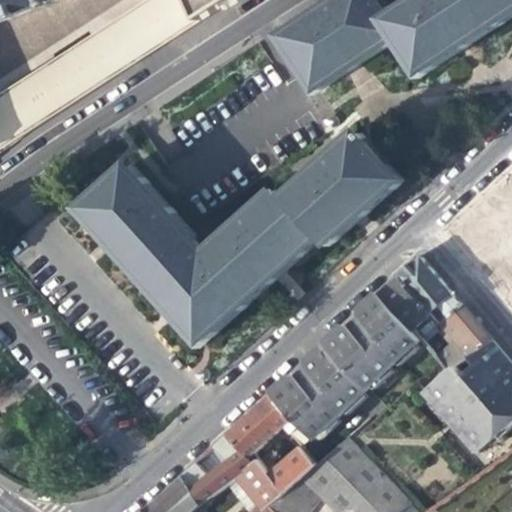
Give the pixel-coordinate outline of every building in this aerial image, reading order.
[(0,151),(215,12),(209,0),(150,0),(0,97),(0,151)] [(0,0),(0,25),(61,0),(0,0)] [(209,0),(215,12),(227,3),(232,0),(209,0)] [(511,0),(417,0),(394,16),(384,22),(369,0),(342,0),(282,40),(314,93),(356,64),(395,39),(418,73),(462,44),(511,11),(511,0)] [(351,138),(280,203),(274,196),(204,260),(122,175),(78,216),(107,247),(161,304),(200,346),(275,276),(315,239),(323,248),(367,207),(393,183),(351,138)] [(511,270),(495,251),(474,271),(511,315),(511,270)] [(440,325),(448,318),(461,308),(421,260),(414,262),(408,267),(398,277),(440,325)] [(423,344),(442,328),(440,325),(398,277),(392,283),(379,294),(421,342),(423,344)] [(401,361),(421,342),(379,294),(373,300),(360,312),(401,361)] [(463,336),(455,343),(468,357),(490,342),(474,323),(461,308),(448,318),(463,336)] [(382,377),(401,361),(360,312),(356,316),(341,330),(367,361),(382,377)] [(442,328),(455,343),(463,336),(448,318),(440,325),(442,328)] [(283,384),(270,397),(300,426),(290,436),(301,447),(311,438),(314,441),(382,377),(367,361),(341,330),(312,357),(305,364),(306,370),(294,381),(290,377),(283,384)] [(511,368),(490,342),(425,396),(475,456),(511,423),(511,368)] [(447,371),(468,357),(455,343),(436,359),(447,371)] [(283,428),(290,436),(300,426),(270,397),(227,437),(252,466),(256,462),(252,457),(283,428)] [(207,479),(196,465),(180,480),(200,508),(230,486),(239,480),(252,466),(227,437),(214,448),(226,464),(214,473),(207,479)] [(412,511),(411,511),(412,508),(351,438),(317,467),(284,495),(268,508),(272,511),(307,511),(318,498),(330,511),(412,511)] [(299,449),(268,476),(284,495),(317,467),(299,449)] [(253,511),(272,511),(268,508),(284,495),(268,476),(256,462),(252,466),(239,480),(259,506),(253,511)] [(196,511),(200,508),(180,480),(145,511),(196,511)] [(253,511),(259,506),(239,480),(230,486),(248,511),(253,511)]
